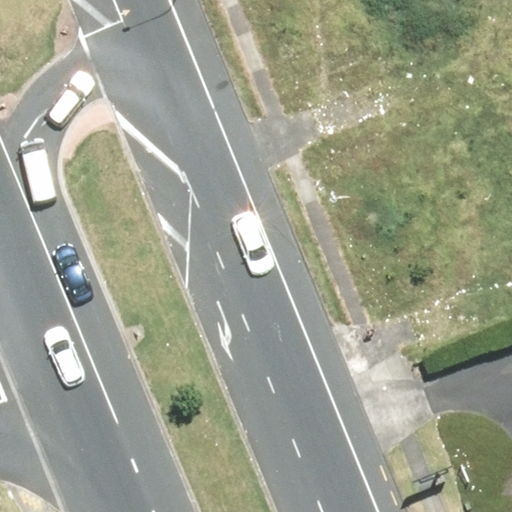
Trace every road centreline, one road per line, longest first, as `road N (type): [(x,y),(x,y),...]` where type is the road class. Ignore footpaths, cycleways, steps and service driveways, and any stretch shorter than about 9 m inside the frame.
road 1 (primary): [(152,16),(357,511)]
road 2 (primary): [(115,511),(0,227)]
road 3 (primary): [(0,221),(50,99),(152,16)]
